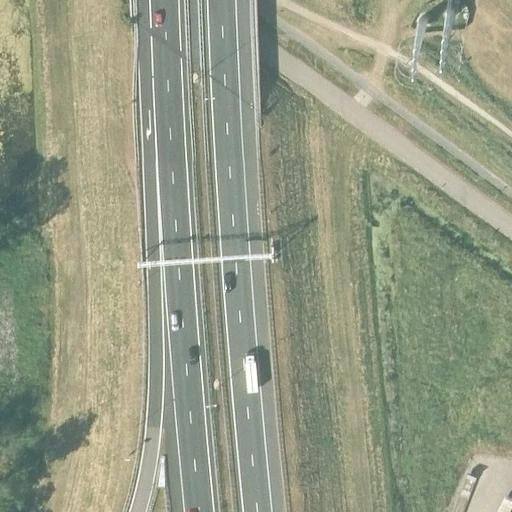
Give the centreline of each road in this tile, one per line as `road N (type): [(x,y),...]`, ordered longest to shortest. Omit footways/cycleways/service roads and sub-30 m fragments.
road 1 (motorway): [(257,511),(220,0)]
road 2 (tertiary): [(511,230),(199,0)]
road 3 (motorway): [(170,165),(153,420),(137,511)]
road 4 (motorway): [(170,165),(197,511)]
road 5 (unknown): [(283,0),(411,64),(511,135)]
road 6 (motorway): [(163,0),(170,165)]
